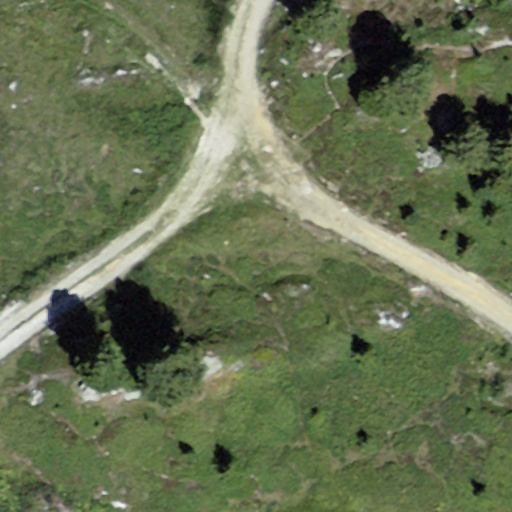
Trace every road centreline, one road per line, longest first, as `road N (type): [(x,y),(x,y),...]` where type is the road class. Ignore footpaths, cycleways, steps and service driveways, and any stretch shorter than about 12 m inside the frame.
road 1 (track): [(0,343),(159,232),(222,145),(238,48),(260,0)]
road 2 (track): [(511,319),(222,145)]
